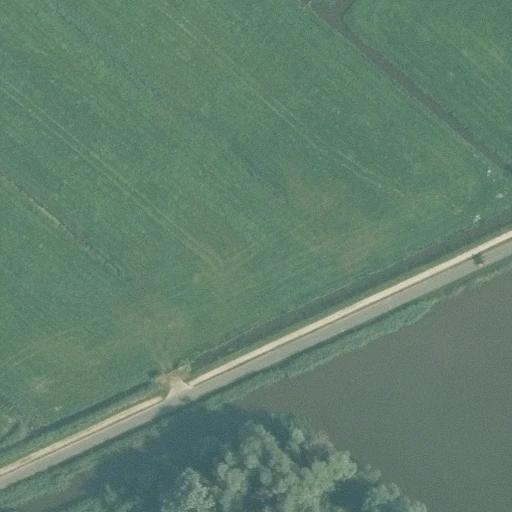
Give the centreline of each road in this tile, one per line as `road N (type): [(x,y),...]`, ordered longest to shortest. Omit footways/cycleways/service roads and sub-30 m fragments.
road 1 (unknown): [(0,469),(511,231)]
road 2 (track): [(0,484),(511,248)]
